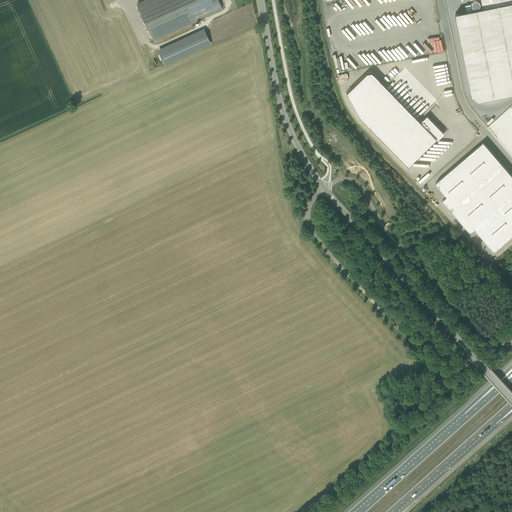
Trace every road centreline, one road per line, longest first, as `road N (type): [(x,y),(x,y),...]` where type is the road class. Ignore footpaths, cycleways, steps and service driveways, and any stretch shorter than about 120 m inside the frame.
road 1 (unclassified): [(511,400),(325,187)]
road 2 (unknown): [(429,29),(354,43),(339,37),(334,21),(409,0),(426,11)]
road 3 (unclassified): [(325,187),(286,114),(263,0)]
road 4 (unknown): [(511,239),(485,248),(434,184),(486,130)]
road 5 (unclassified): [(442,0),(461,101),(511,161)]
road 6 (track): [(385,230),(493,339),(511,345)]
road 7 (motorway): [(467,416),(360,511)]
road 8 (motorway): [(392,511),(494,420)]
road 9 (unclassified): [(370,295),(311,218),(325,187)]
road 10 (unknown): [(451,52),(422,62),(420,76),(450,122),(463,121),(466,108)]
